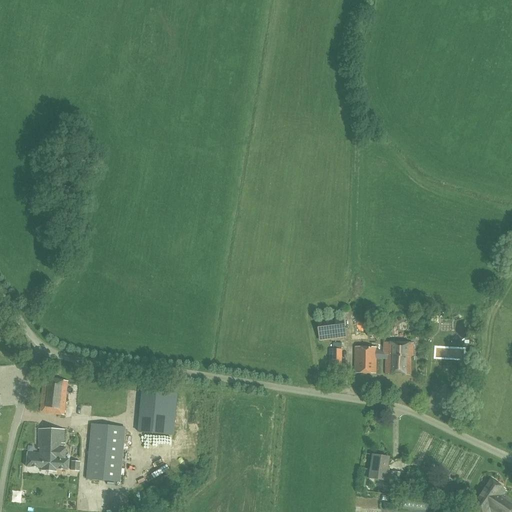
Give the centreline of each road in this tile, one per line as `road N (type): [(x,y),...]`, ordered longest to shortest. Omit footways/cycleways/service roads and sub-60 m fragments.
road 1 (unclassified): [(511,460),(394,406),(69,357),(38,343)]
road 2 (unclassified): [(0,490),(38,343)]
